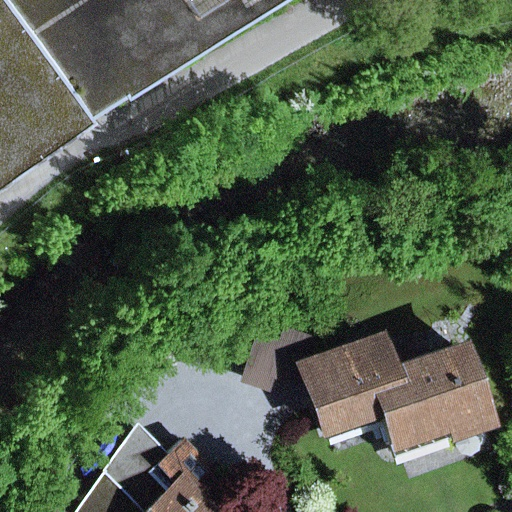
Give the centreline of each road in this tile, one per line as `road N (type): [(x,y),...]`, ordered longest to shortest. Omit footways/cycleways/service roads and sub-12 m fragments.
road 1 (residential): [(336,0),(109,126)]
road 2 (track): [(109,126),(0,205)]
